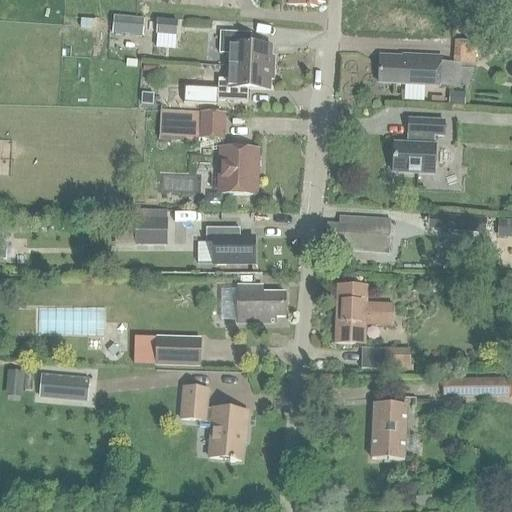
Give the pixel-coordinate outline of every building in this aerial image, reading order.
[(288,0),(288,7),(316,9),(316,4),(323,4),(323,0),(288,0)] [(113,17),(112,34),(142,37),(143,20),(113,17)] [(157,21),(156,36),(176,38),(177,38),(178,22),(157,21)] [(273,70),(274,58),(271,58),(271,48),(250,47),(251,35),(220,34),(219,55),(230,55),(229,68),(273,70)] [(440,87),(458,88),(459,66),(441,65),(441,58),(401,56),(401,58),(380,57),(378,84),(440,88),(440,87)] [(273,82),(273,70),(229,68),(229,81),(218,80),(217,102),(247,103),(248,91),(269,92),(270,82),(273,82)] [(448,93),(448,105),(464,106),(465,94),(448,93)] [(141,109),(157,110),(157,96),(142,96),(141,109)] [(199,114),(172,114),(159,114),(158,142),(198,143),(199,114)] [(224,116),(201,115),(200,140),(223,141),(224,116)] [(435,137),(443,138),(444,123),(408,122),(408,137),(409,137),(409,147),(394,146),(393,174),(433,176),(435,148),(434,148),(435,137)] [(221,196),(255,197),(257,152),(223,151),(223,152),(220,155),(220,162),(222,165),(222,181),(219,184),(219,191),(221,194),(221,196)] [(107,197),(107,209),(118,209),(118,197),(107,197)] [(135,212),(135,247),(167,248),(167,212),(135,212)] [(485,236),(486,221),(447,218),(446,233),(485,236)] [(347,252),(388,255),(390,222),(339,219),(338,227),(326,226),(325,246),(348,248),(347,252)] [(511,222),(498,221),(497,236),(511,236),(511,222)] [(240,230),(206,230),(206,244),(213,244),(213,266),(254,266),(254,240),(240,240),(240,230)] [(213,244),(206,244),(197,244),(197,265),(213,266),(213,244)] [(262,295),(262,288),(238,288),(238,291),(221,291),(220,321),(237,321),(237,325),(275,325),(275,318),(285,318),(285,295),(262,295)] [(365,346),(366,326),(392,327),(392,306),(366,305),(367,289),(337,288),(335,345),(365,346)] [(40,308),(40,331),(106,331),(106,308),(40,308)] [(156,366),(199,368),(200,341),(157,340),(156,366)] [(19,350),(26,357),(32,351),(25,344),(19,350)] [(385,367),(409,367),(409,351),(385,351),(385,367)] [(22,390),(23,374),(7,372),(5,389),(22,390)] [(89,381),(41,377),(39,401),(87,405),(89,381)] [(511,396),(511,380),(511,381),(443,382),(443,397),(511,397),(511,396)] [(214,411),(206,410),(208,392),(183,390),(180,421),(212,424),(209,460),(230,462),(230,464),(235,464),(235,462),(241,463),(243,437),(245,437),(247,414),(214,411)] [(406,407),(373,406),(371,461),(384,461),(383,464),(391,464),(391,462),(404,462),(406,407)] [(478,452),(469,452),(469,470),(478,470),(478,452)]
